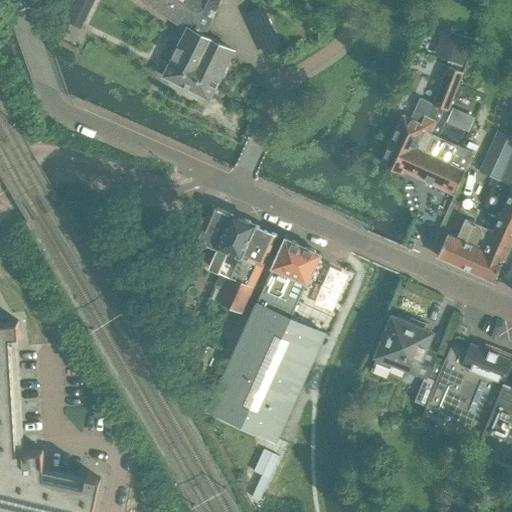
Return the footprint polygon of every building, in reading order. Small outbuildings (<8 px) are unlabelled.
[(140,0),(156,10),(162,0),(140,0)] [(179,24),(188,0),(162,0),(156,10),(179,24)] [(224,69),(230,58),(233,49),(207,37),(204,35),(218,4),(219,4),(220,0),(188,0),(179,24),(187,29),(163,77),(190,90),(209,99),(219,79),(223,78),(225,73),(224,69)] [(454,194),(473,152),(438,136),(464,67),(476,72),(480,61),(468,56),(470,54),(444,43),(436,63),(448,67),(428,118),(424,116),(420,123),(402,115),(380,161),(404,173),(404,171),(454,194)] [(499,181),(511,153),(511,136),(498,130),(479,171),(499,181)] [(494,282),(511,241),(511,155),(501,182),(511,186),(511,187),(492,232),(465,219),(456,238),(447,234),(437,256),(494,282)] [(218,248),(233,214),(216,207),(212,205),(192,253),(199,256),(204,243),(218,248)] [(229,277),(253,223),(251,223),(251,222),(250,219),(245,217),(242,218),(233,214),(218,248),(212,260),(208,268),(213,270),(228,276),(229,277)] [(241,312),(277,234),(253,223),(229,277),(228,276),(219,302),(241,312)] [(277,441),(324,338),(326,334),(291,318),(320,254),(317,252),(315,248),(310,246),(307,248),(299,244),(298,240),(292,238),(289,240),(285,238),(208,409),(277,441)] [(0,506),(26,511),(93,511),(101,478),(87,475),(85,483),(39,473),(38,464),(44,464),(43,449),(18,450),(11,336),(19,335),(18,321),(2,322),(1,311),(0,308),(0,506)] [(382,329),(373,352),(377,354),(374,363),(390,369),(392,364),(425,377),(425,376),(436,381),(437,381),(445,362),(433,357),(435,354),(423,349),(425,346),(430,333),(424,331),(426,324),(410,317),(409,320),(397,314),(395,319),(393,317),(387,331),(382,329)] [(452,344),(425,413),(440,419),(436,428),(476,444),(478,445),(511,359),(469,342),(467,349),(452,344)] [(476,444),(474,450),(475,450),(511,465),(511,358),(511,359),(478,445),(476,444)]
